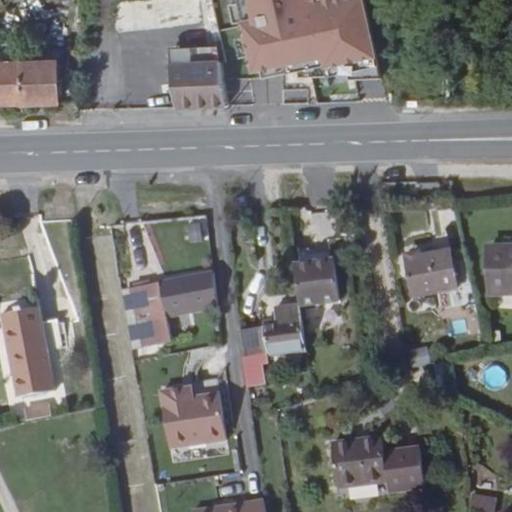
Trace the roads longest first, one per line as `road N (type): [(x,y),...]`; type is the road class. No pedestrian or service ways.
road 1 (primary): [(358,141),(0,155)]
road 2 (primary): [(511,129),(358,141)]
road 3 (primary): [(358,141),(511,146)]
